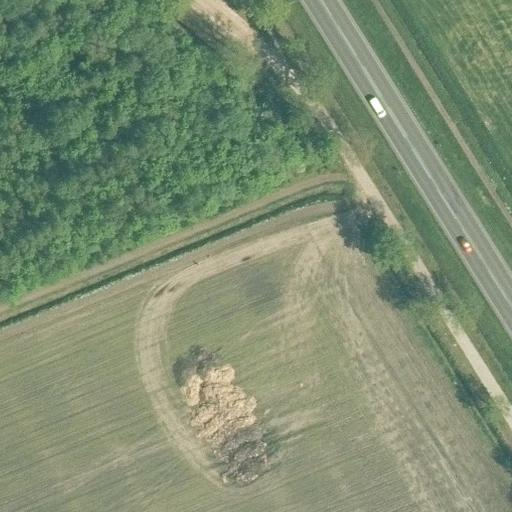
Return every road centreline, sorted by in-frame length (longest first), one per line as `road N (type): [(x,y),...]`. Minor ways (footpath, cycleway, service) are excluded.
road 1 (unclassified): [(318,109),(511,419)]
road 2 (trunk): [(511,307),(320,0)]
road 3 (track): [(198,0),(318,109)]
